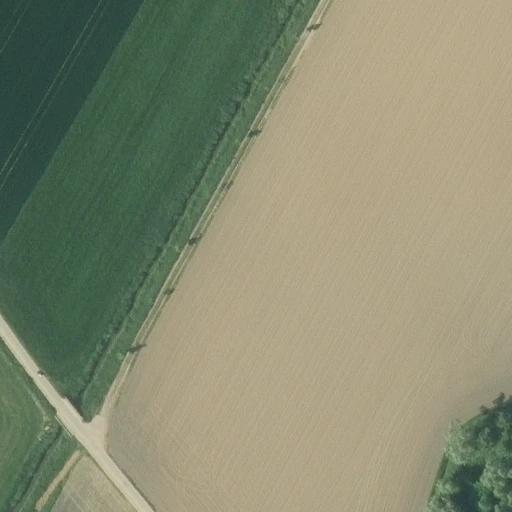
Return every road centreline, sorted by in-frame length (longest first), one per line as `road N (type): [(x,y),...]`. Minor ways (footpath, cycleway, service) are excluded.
road 1 (track): [(89,444),(331,0)]
road 2 (track): [(89,444),(0,326)]
